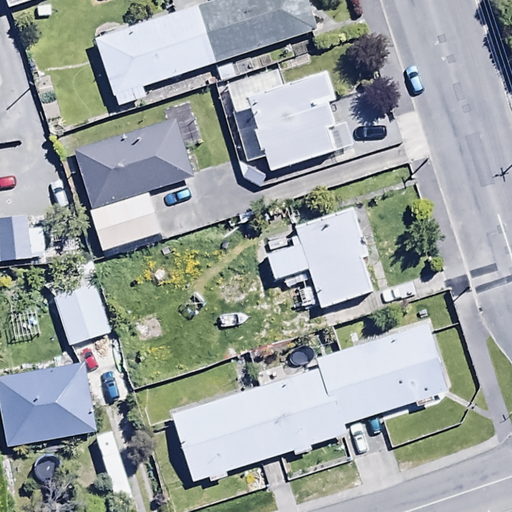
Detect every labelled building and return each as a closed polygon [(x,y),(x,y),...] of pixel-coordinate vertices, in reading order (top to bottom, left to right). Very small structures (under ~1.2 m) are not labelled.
[(47,2),(46,0),(1,0),(8,16),(47,2)] [(237,0),(197,13),(216,69),(315,37),(303,0),(237,0)] [(216,69),(197,13),(93,46),(118,114),(145,106),(140,93),(216,69)] [(246,168),(263,163),(268,179),(350,154),(343,131),(335,134),(328,109),(336,107),(327,77),(283,91),(277,70),(221,87),(246,168)] [(90,218),(147,200),(146,196),(193,183),(176,126),(72,158),(90,218)] [(147,200),(90,218),(102,258),(159,241),(147,200)] [(296,243),(307,278),(320,318),(374,300),(363,266),(370,264),(354,214),(293,234),(296,243)] [(28,235),(27,224),(0,225),(0,270),(43,267),(41,234),(28,235)] [(307,278),(296,243),(289,245),(292,254),(265,263),(274,289),(307,278)] [(94,289),(52,303),(68,354),(110,341),(94,289)] [(222,357),(231,355),(233,362),(290,347),(277,299),(221,314),(227,339),(218,341),(222,357)] [(132,329),(137,349),(165,342),(160,322),(132,329)] [(449,396),(428,329),(284,374),(287,385),(170,422),(191,488),(209,483),(211,489),(227,484),(225,478),(293,457),(294,461),(311,456),(309,451),(346,440),(342,430),(449,396)] [(66,453),(65,444),(96,438),(83,368),(0,382),(0,429),(4,454),(36,449),(38,458),(66,453)]
